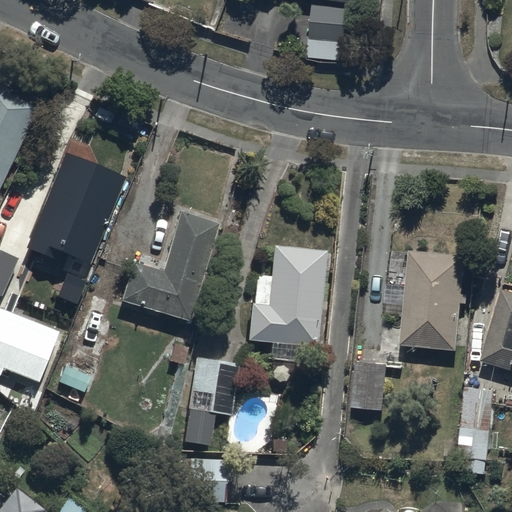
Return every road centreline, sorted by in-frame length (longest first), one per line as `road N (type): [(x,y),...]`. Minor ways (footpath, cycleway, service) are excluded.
road 1 (residential): [(431,124),(283,108),(117,53),(12,0)]
road 2 (residential): [(431,124),(438,0)]
